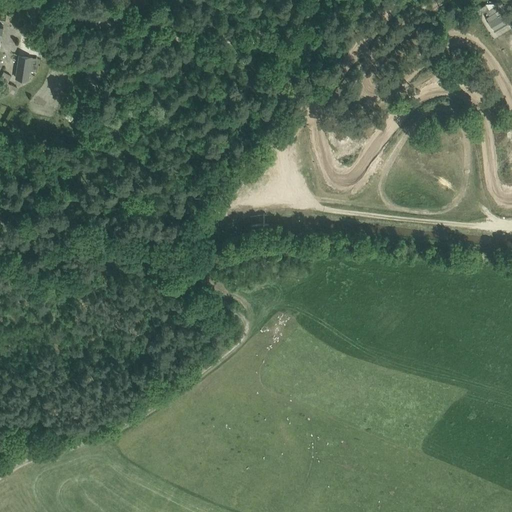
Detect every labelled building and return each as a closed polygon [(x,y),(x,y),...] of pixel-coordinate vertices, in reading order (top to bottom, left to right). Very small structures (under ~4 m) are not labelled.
[(486,4),(475,10),(478,15),(489,9),(486,4)] [(496,5),(486,11),(489,15),(499,9),(496,5)] [(495,12),(486,18),(494,31),(507,23),(501,13),(497,16),(495,12)] [(15,78),(28,80),(31,57),(18,55),(15,78)] [(8,82),(10,79),(1,74),(0,75),(0,86),(3,88),(2,90),(8,94),(13,85),(8,82)]
